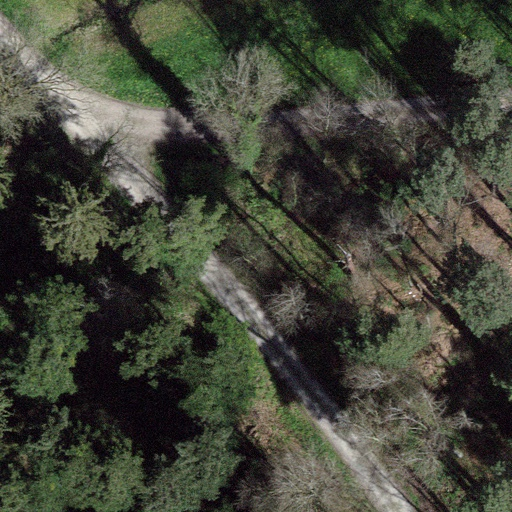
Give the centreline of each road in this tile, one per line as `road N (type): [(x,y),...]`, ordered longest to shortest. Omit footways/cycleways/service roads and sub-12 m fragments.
road 1 (track): [(397,511),(82,118)]
road 2 (track): [(511,90),(82,118)]
